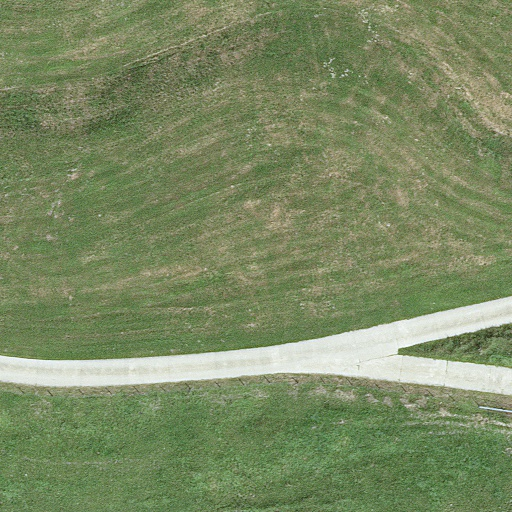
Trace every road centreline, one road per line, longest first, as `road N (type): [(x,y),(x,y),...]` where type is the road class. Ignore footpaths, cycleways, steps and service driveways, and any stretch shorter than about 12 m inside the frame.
road 1 (track): [(0,368),(118,374),(304,362)]
road 2 (track): [(511,318),(304,362)]
road 3 (track): [(304,362),(511,382)]
